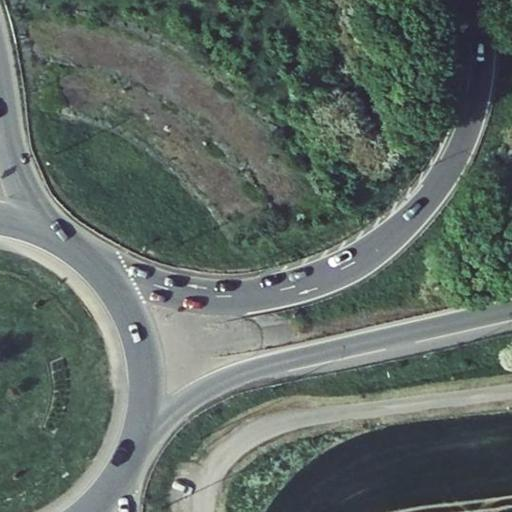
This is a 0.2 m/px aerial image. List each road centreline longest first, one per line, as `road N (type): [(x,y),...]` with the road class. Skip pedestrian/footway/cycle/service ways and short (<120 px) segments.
road 1 (motorway): [(479,0),(485,51),(470,126),(447,175),(383,243),(307,283),(242,296),(190,294),(95,266)]
road 2 (motorway): [(135,445),(184,401),(245,373),(511,312)]
road 3 (unclassified): [(204,511),(222,457),(271,427),(511,391)]
road 4 (primary): [(135,445),(145,394),(140,341),(95,266)]
road 5 (primary): [(56,237),(16,171),(0,74)]
